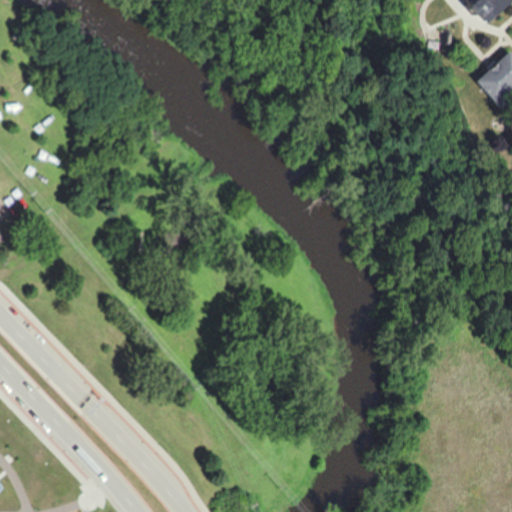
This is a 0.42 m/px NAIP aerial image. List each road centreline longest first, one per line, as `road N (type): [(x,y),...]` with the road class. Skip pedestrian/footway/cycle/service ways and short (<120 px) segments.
road 1 (trunk): [(187,511),(0,306)]
road 2 (trunk): [(0,354),(141,511)]
